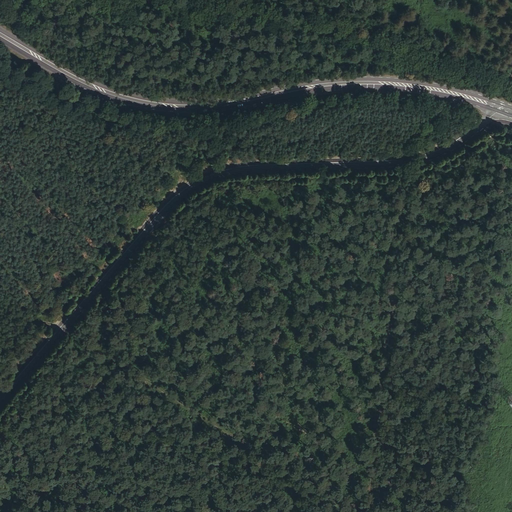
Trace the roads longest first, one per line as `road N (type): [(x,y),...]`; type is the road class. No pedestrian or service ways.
road 1 (unclassified): [(501,107),(448,152),(413,161),(237,166),(200,176),(157,206),(0,396)]
road 2 (primary): [(501,107),(426,86),(380,83),(308,86),(220,104),(142,101),(82,81),(0,33)]
road 3 (track): [(0,80),(150,132),(190,183)]
